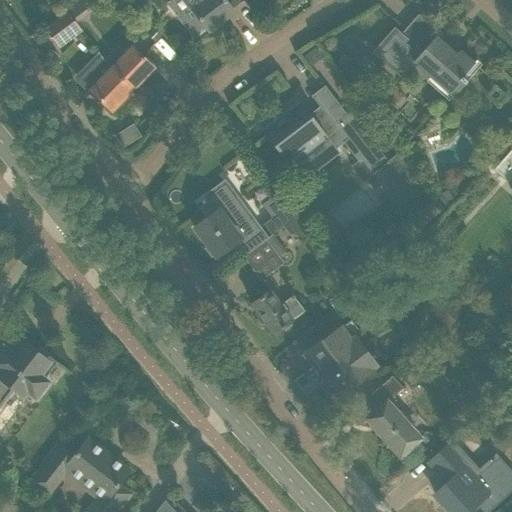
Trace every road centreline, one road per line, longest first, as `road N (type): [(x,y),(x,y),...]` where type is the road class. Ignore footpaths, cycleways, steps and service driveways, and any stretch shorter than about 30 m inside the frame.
road 1 (tertiary): [(322,511),(0,141)]
road 2 (residential): [(376,511),(127,192)]
road 3 (residential): [(127,192),(210,84),(340,0)]
road 4 (residential): [(127,192),(0,31)]
